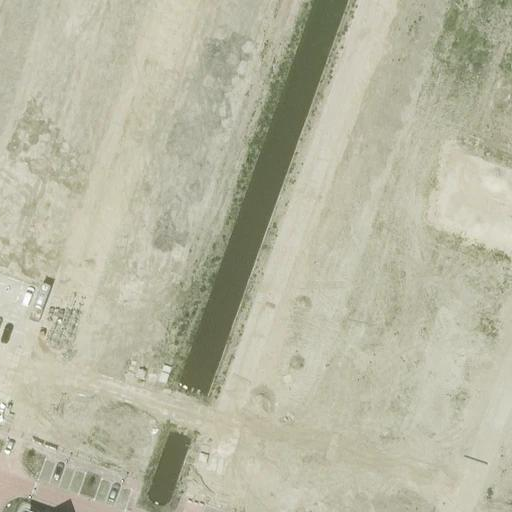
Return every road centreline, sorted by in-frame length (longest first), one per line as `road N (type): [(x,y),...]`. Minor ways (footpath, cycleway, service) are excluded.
road 1 (residential): [(186,511),(363,0)]
road 2 (residential): [(169,0),(2,476)]
road 3 (residential): [(464,511),(511,374)]
